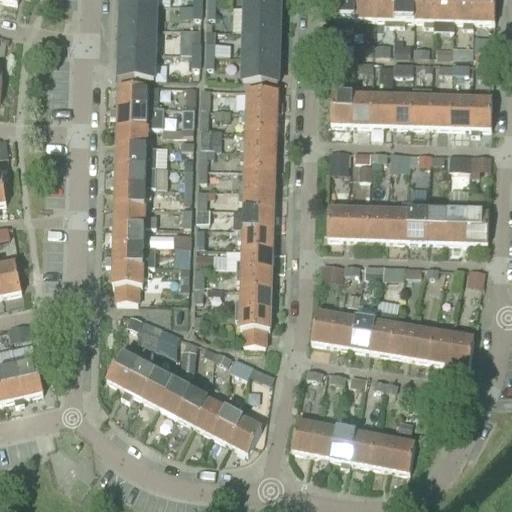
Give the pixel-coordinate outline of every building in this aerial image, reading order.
[(0,0),(0,6),(16,10),(18,0),(0,0)] [(155,0),(121,0),(121,11),(155,12),(155,0)] [(279,0),(245,0),(245,14),(279,15),(279,0)] [(354,32),(354,26),(355,0),(334,0),(334,25),(345,25),(344,31),(354,32)] [(355,0),(354,26),(374,26),(374,0),(355,0)] [(393,32),(394,27),(394,0),(374,0),(374,26),(385,27),(385,32),(393,32)] [(404,27),(413,27),(414,0),(394,0),(394,27),(393,32),(404,32),(404,27)] [(433,34),(433,28),(434,0),(414,0),(413,27),(424,28),(424,33),(433,34)] [(453,39),(453,29),(454,0),(434,0),(433,28),(433,34),(433,38),(453,39)] [(473,36),(473,29),(474,0),(468,0),(454,0),(453,29),(462,29),(462,36),(473,36)] [(474,0),(473,29),(493,30),(494,1),(474,0)] [(193,13),(202,13),(202,1),(193,1),(193,13)] [(207,1),(207,13),(215,13),(215,1),(207,1)] [(155,12),(121,11),(120,36),(155,37),(155,12)] [(179,13),(179,26),(201,26),(202,13),(193,13),(179,13)] [(207,13),(206,25),(215,25),(215,13),(207,13)] [(279,15),(245,14),(244,39),(278,40),(279,15)] [(155,37),(120,36),(119,60),(154,61),(155,37)] [(201,38),(180,37),(179,62),(191,62),(192,50),(200,50),(201,38)] [(216,38),(206,38),(206,50),(214,51),(216,51),(216,38)] [(278,40),(244,39),(243,64),(278,65),(278,40)] [(192,50),(191,62),(199,62),(200,50),(192,50)] [(206,50),(205,62),(213,63),(214,51),(206,50)] [(357,63),(373,64),(373,54),(358,53),(357,63)] [(393,65),(409,65),(409,53),(394,53),(393,65)] [(373,64),(389,64),(389,54),(374,54),(373,64)] [(413,65),(428,65),(429,55),(414,55),(413,65)] [(436,66),(452,66),(452,56),(437,56),(436,66)] [(453,67),(472,67),(472,57),(453,57),(453,67)] [(153,87),(154,61),(119,60),(119,86),(153,87)] [(476,75),(492,76),(492,62),(477,61),(476,75)] [(191,62),(191,74),(199,74),(199,62),(191,62)] [(205,62),(205,75),(213,75),(213,63),(205,62)] [(277,90),(278,65),(243,64),(242,89),(277,90)] [(333,77),(345,78),(345,70),(333,69),(333,77)] [(357,80),(372,80),(372,70),(357,70),(357,80)] [(393,83),(412,84),(412,72),(393,71),(393,73),(393,83)] [(413,82),(425,82),(425,72),(413,72),(413,82)] [(393,83),(393,73),(379,73),(379,88),(393,89),(393,83)] [(438,81),(451,82),(451,74),(439,73),(438,81)] [(452,81),(464,81),(465,73),(453,73),(452,81)] [(330,132),(351,133),(352,104),(342,103),(342,89),(332,89),(330,132)] [(119,94),(118,114),(158,116),(158,95),(119,94)] [(196,95),(186,94),(185,111),(195,112),(196,95)] [(410,134),(430,135),(431,106),(431,96),(411,95),(411,105),(410,134)] [(210,97),(200,97),(200,117),(209,117),(210,117),(210,97)] [(247,98),(247,118),(276,119),(282,119),(282,110),(276,110),(276,99),(247,98)] [(371,133),(390,134),(392,99),(382,98),(382,104),(372,104),(371,133)] [(390,134),(410,134),(411,105),(402,105),(402,99),(392,99),(390,134)] [(450,136),(470,136),(471,101),(461,101),(461,107),(451,107),(450,136)] [(471,101),(470,136),(470,141),(479,142),(479,137),(490,137),(491,108),(481,107),(481,102),(471,101)] [(351,133),(371,133),(372,104),(352,104),(351,133)] [(430,135),(450,136),(451,107),(431,106),(430,135)] [(118,114),(117,134),(146,135),(163,135),(164,116),(158,116),(118,114)] [(182,116),(181,136),(193,137),(194,117),(182,116)] [(209,117),(200,117),(199,136),(200,137),(208,137),(209,117)] [(230,117),(213,117),(213,126),(230,126),(230,117)] [(246,128),(246,138),(275,139),(276,119),(247,118),(241,118),(241,128),(246,128)] [(117,134),(117,154),(152,155),(152,145),(146,145),(146,135),(117,134)] [(208,137),(200,137),(200,156),(207,157),(221,157),(221,137),(208,137)] [(246,156),(245,158),(275,159),(275,139),(246,138),(246,147),(241,147),(240,156),(246,156)] [(0,147),(0,165),(8,165),(7,147),(0,147)] [(193,149),(180,149),(180,162),(193,162),(193,149)] [(117,154),(116,174),(156,175),(156,155),(152,155),(117,154)] [(207,157),(198,157),(198,177),(207,177),(207,157)] [(245,167),(245,178),(274,179),(275,159),(245,158),(245,159),(241,159),(240,167),(245,167)] [(328,182),(349,182),(349,160),(328,160),(328,182)] [(354,169),(369,169),(370,161),(355,161),(354,169)] [(371,169),(386,170),(386,162),(371,161),(371,169)] [(390,179),(409,179),(410,162),(391,162),(390,179)] [(420,180),(430,180),(430,163),(414,163),(414,171),(420,171),(420,180)] [(432,172),(444,172),(444,164),(432,164),(432,172)] [(449,181),(469,181),(470,164),(450,164),(449,181)] [(479,179),(490,178),(490,165),(470,164),(469,181),(469,185),(479,185),(479,179)] [(192,165),(179,165),(179,177),(183,177),(193,177),(192,165)] [(357,188),(369,189),(369,173),(357,172),(357,188)] [(115,193),(115,194),(151,195),(168,196),(168,176),(156,175),(116,174),(116,184),(111,184),(110,193),(115,193)] [(193,177),(183,177),(183,197),(192,197),(193,177)] [(207,177),(198,177),(198,189),(207,189),(207,177)] [(239,197),(244,198),(273,199),(274,179),(245,178),(245,187),(239,187),(239,197)] [(115,194),(115,213),(144,214),(144,204),(150,205),(151,195),(115,194)] [(192,197),(183,197),(183,210),(192,210),(192,197)] [(244,207),(244,217),(273,218),(273,199),(244,198),(239,197),(239,207),(244,207)] [(447,250),(466,251),(467,222),(468,198),(449,197),(447,221),(447,250)] [(467,222),(466,251),(487,251),(487,222),(488,211),(468,211),(468,198),(467,222)] [(207,199),(197,199),(196,217),(206,218),(207,199)] [(407,249),(427,249),(428,221),(428,208),(408,207),(408,220),(407,249)] [(427,249),(447,250),(447,221),(438,221),(438,215),(429,214),(429,208),(428,208),(428,221),(427,249)] [(327,246),(347,247),(348,218),(348,211),(339,211),(339,218),(328,217),(327,246)] [(347,247),(367,248),(368,218),(360,218),(360,212),(348,211),(348,218),(347,247)] [(114,233),(143,234),(156,234),(156,224),(144,223),(144,214),(115,213),(114,223),(109,223),(109,232),(114,232),(114,233)] [(367,248),(387,248),(388,219),(388,213),(379,213),(379,219),(368,218),(367,248)] [(387,248),(407,249),(408,220),(398,219),(399,213),(388,213),(388,219),(387,248)] [(191,216),(182,216),(181,235),(191,235),(191,216)] [(206,218),(196,217),(196,231),(197,231),(209,232),(209,218),(206,218)] [(238,237),(243,237),(272,238),(273,218),(244,217),(234,217),(233,236),(238,236),(238,237)] [(114,233),(114,253),(143,254),(143,234),(114,233)] [(0,235),(0,246),(9,245),(8,235),(0,235)] [(205,236),(196,236),(196,256),(205,256),(205,236)] [(243,247),(242,257),(271,258),(272,238),(243,237),(238,237),(237,247),(243,247)] [(191,255),(191,242),(174,241),(174,243),(174,254),(190,255),(191,255)] [(174,254),(174,243),(150,242),(150,254),(155,254),(174,254)] [(105,273),(113,273),(149,274),(154,274),(155,254),(150,254),(143,254),(114,253),(113,263),(105,263),(105,273)] [(190,255),(174,254),(173,276),(180,276),(189,277),(190,255)] [(236,277),(242,277),(271,278),(271,258),(242,257),(242,259),(226,258),(226,277),(236,277)] [(213,262),(196,261),(196,275),(213,275),(213,262)] [(15,270),(0,273),(0,299),(1,303),(21,299),(15,270)] [(344,275),(323,272),(321,289),(341,292),(343,281),(344,275)] [(112,293),(116,293),(137,294),(141,294),(142,284),(149,284),(149,274),(113,273),(112,293)] [(344,275),(344,282),(358,282),(359,273),(344,273),(344,275)] [(364,274),(364,286),(376,288),(376,282),(383,282),(384,274),(364,274)] [(398,283),(396,292),(401,294),(403,283),(404,275),(384,274),(383,282),(398,283)] [(403,283),(419,284),(420,276),(404,275),(403,283)] [(427,275),(426,283),(437,284),(437,276),(427,275)] [(180,299),(189,299),(189,277),(180,276),(180,299)] [(204,277),(194,277),(194,295),(204,296),(204,277)] [(241,286),(241,297),(270,298),(271,278),(242,277),(236,277),(236,286),(241,286)] [(464,279),(454,277),(450,297),(460,298),(464,279)] [(466,293),(483,296),(484,280),(469,278),(466,293)] [(137,294),(116,293),(115,310),(137,311),(137,294)] [(204,296),(194,295),(194,309),(203,310),(204,296)] [(235,316),(240,316),(270,317),(270,298),(241,297),(241,306),(236,306),(235,316)] [(240,337),(244,337),(265,338),(269,338),(270,317),(240,316),(235,316),(235,326),(240,326),(240,337)] [(310,350),(331,353),(336,324),(337,318),(327,316),(326,323),(316,321),(310,350)] [(331,353),(351,356),(355,327),(346,326),(347,319),(337,318),(336,324),(331,353)] [(370,359),(390,363),(395,334),(397,322),(377,318),(376,324),(375,331),(370,359)] [(139,336),(142,328),(131,323),(126,335),(138,339),(139,336)] [(194,335),(204,335),(205,323),(195,323),(194,335)] [(351,356),(370,359),(375,331),(376,324),(366,323),(365,329),(355,327),(351,356)] [(162,336),(142,328),(139,336),(159,344),(162,336)] [(390,363),(409,366),(414,337),(415,331),(406,329),(405,335),(395,334),(390,363)] [(409,366),(429,369),(433,340),(424,339),(425,332),(415,331),(414,337),(409,366)] [(8,336),(12,354),(32,350),(28,332),(8,336)] [(184,355),(187,348),(162,336),(159,344),(158,347),(184,355)] [(429,369),(448,372),(453,344),(454,337),(445,336),(444,342),(433,340),(429,369)] [(265,338),(244,337),(243,354),(265,355),(265,338)] [(453,344),(448,372),(468,375),(473,347),(462,345),(463,338),(454,337),(453,344)] [(197,352),(187,348),(184,355),(183,359),(194,360),(197,352)] [(216,360),(205,355),(202,363),(214,367),(216,360)] [(183,359),(181,358),(180,382),(195,384),(196,360),(194,360),(183,359)] [(232,365),(216,360),(214,367),(228,374),(232,365)] [(106,387),(124,396),(138,371),(140,366),(132,361),(129,366),(120,361),(106,387)] [(14,366),(15,370),(16,373),(22,404),(42,400),(34,362),(14,366)] [(132,401),(142,406),(155,380),(147,375),(149,370),(140,366),(138,371),(124,396),(120,403),(129,408),(132,401)] [(253,374),(235,366),(230,375),(230,381),(246,388),(249,383),(253,374)] [(7,378),(0,379),(0,393),(3,408),(22,404),(16,373),(15,370),(6,372),(7,378)] [(274,384),(253,374),(249,383),(270,393),(274,384)] [(305,384),(320,387),(322,379),(307,377),(305,384)] [(223,381),(216,378),(213,384),(219,387),(223,381)] [(142,406),(159,415),(173,389),(175,384),(166,379),(164,384),(155,380),(142,406)] [(329,389),(344,391),(345,383),(330,381),(329,389)] [(159,415),(177,424),(190,398),(181,394),(184,389),(175,384),(173,389),(159,415)] [(349,392),(364,394),(365,386),(350,384),(349,392)] [(371,395),(383,397),(384,389),(373,387),(371,395)] [(385,398),(397,400),(398,392),(386,390),(385,398)] [(177,424),(194,433),(207,408),(210,403),(201,398),(199,403),(190,398),(177,424)] [(194,433),(212,443),(225,417),(216,412),(219,407),(210,403),(207,408),(194,433)] [(225,417),(212,443),(229,452),(243,426),(245,421),(237,417),(240,412),(231,407),(225,417)] [(243,426),(229,452),(247,462),(261,436),(251,431),(254,426),(245,421),(243,426)] [(291,458),(311,462),(316,434),(318,427),(308,426),(307,432),(296,430),(291,458)] [(311,462),(330,466),(336,438),(327,436),(328,429),(318,427),(316,434),(311,462)] [(398,435),(397,438),(410,440),(411,432),(399,430),(398,435)] [(350,470),(355,441),(357,435),(347,433),(346,440),(336,438),(330,466),(341,468),(340,474),(349,475),(350,470)] [(350,470),(369,474),(375,445),(366,443),(367,437),(357,435),(355,441),(350,470)] [(369,474),(389,477),(394,449),(395,443),(386,441),(385,447),(375,445),(369,474)] [(394,449),(389,477),(409,481),(414,453),(405,451),(406,445),(395,443),(394,449)]
